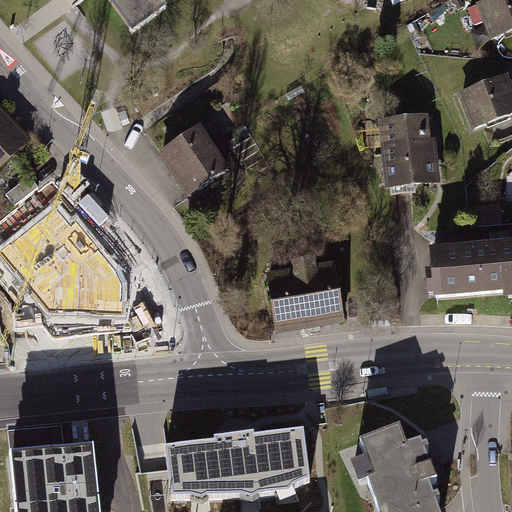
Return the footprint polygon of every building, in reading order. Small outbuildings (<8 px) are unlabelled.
[(110,0),(132,29),(130,30),(133,33),(166,8),(163,5),(165,4),(165,3),(164,2),(166,0),(110,0)] [(511,36),(511,0),(504,0),(474,12),(487,46),(511,36)] [(511,122),(511,107),(503,82),(456,99),(470,137),(511,122)] [(0,174),(25,151),(0,123),(0,174)] [(428,124),(374,129),(380,193),(434,188),(428,124)] [(194,135),(153,164),(183,205),(223,175),(194,135)] [(29,176),(6,194),(16,207),(39,189),(29,176)] [(39,189),(16,207),(40,238),(63,221),(39,189)] [(40,238),(15,240),(21,290),(80,282),(79,276),(128,271),(124,235),(77,240),(63,221),(40,238)] [(511,252),(433,259),(437,304),(511,297),(511,252)] [(266,276),(275,332),(339,323),(331,266),(266,276)] [(166,301),(130,304),(133,356),(169,353),(166,301)] [(79,361),(133,356),(130,304),(103,307),(103,315),(74,318),(79,361)] [(400,431),(361,445),(374,481),(369,483),(379,511),(439,511),(430,488),(436,486),(422,446),(407,452),(400,431)] [(303,435),(166,453),(172,501),(275,498),(309,483),(303,435)] [(100,511),(94,451),(13,459),(19,511),(100,511)]
